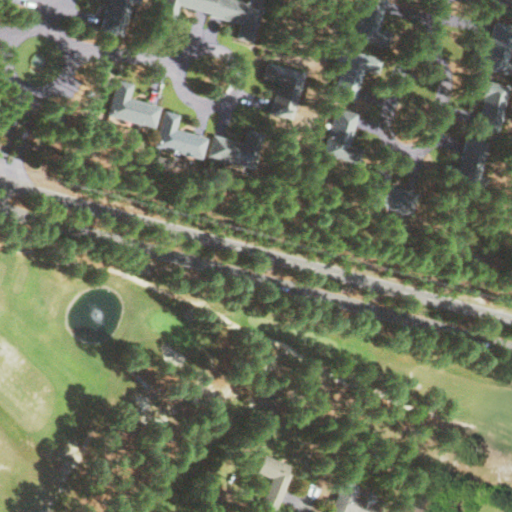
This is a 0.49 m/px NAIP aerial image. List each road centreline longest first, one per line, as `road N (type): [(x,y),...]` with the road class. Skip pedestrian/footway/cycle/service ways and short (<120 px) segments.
road 1 (secondary): [(0,185),(511,324)]
road 2 (secondary): [(511,350),(0,211)]
road 3 (residential): [(77,55),(58,29),(27,26),(3,51),(4,74),(16,92),(50,98),(69,86),(77,55)]
road 4 (residential): [(77,55),(126,56),(248,93)]
road 5 (residential): [(444,1),(401,159)]
